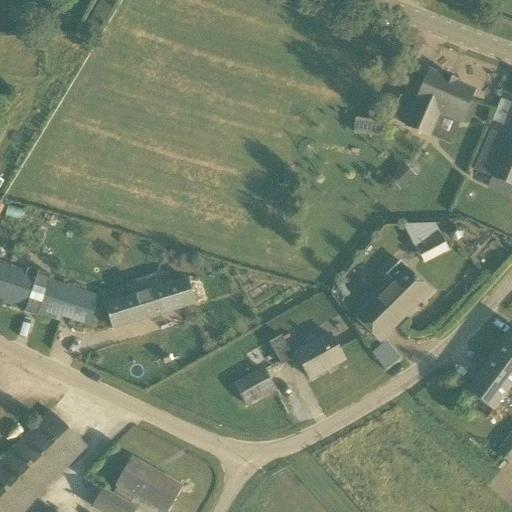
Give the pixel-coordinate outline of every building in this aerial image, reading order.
[(100,2),(82,32),(94,36),(102,25),(104,26),(114,9),(100,2)] [(460,122),(474,91),(455,83),(456,81),(445,77),(444,79),(429,72),(416,103),(406,127),(428,136),(439,113),(460,122)] [(491,132),(484,148),(474,172),(511,187),(511,130),(508,139),(491,132)] [(403,164),(388,178),(400,191),(415,177),(403,164)] [(444,244),(435,226),(405,227),(419,256),(444,244)] [(355,319),(378,343),(429,292),(400,262),(386,276),(393,282),(355,319)] [(97,298),(0,266),(0,300),(61,320),(62,317),(88,325),(97,298)] [(130,298),(104,307),(111,330),(207,301),(201,284),(187,281),(162,289),(158,275),(126,285),(130,298)] [(511,332),(466,393),(503,420),(511,407),(511,332)] [(329,335),(295,354),(310,381),(344,361),(329,335)] [(281,366),(293,360),(281,337),(269,344),(281,366)] [(386,370),(402,358),(389,340),(373,352),(386,370)] [(274,391),(262,370),(234,385),(245,406),(274,391)] [(50,408),(0,459),(0,511),(22,511),(88,445),(50,408)] [(511,431),(496,452),(511,464),(511,463),(511,431)] [(128,506),(134,496),(161,511),(165,511),(180,488),(132,460),(112,496),(103,491),(93,508),(99,511),(133,511),(135,510),(128,506)]
